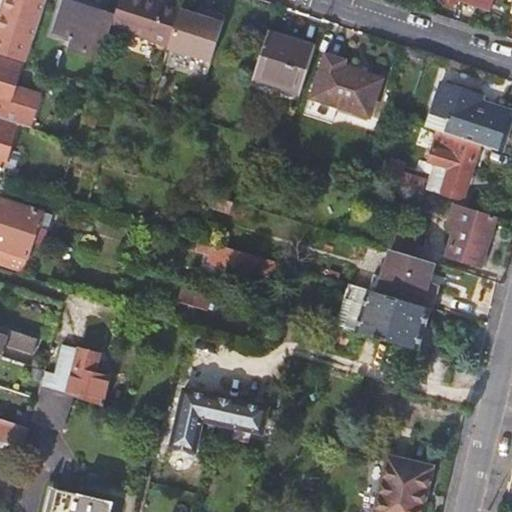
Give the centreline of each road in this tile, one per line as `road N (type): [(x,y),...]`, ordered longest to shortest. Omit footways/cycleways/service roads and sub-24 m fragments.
road 1 (residential): [(322,0),(511,61)]
road 2 (residential): [(173,325),(0,274)]
road 3 (residential): [(471,511),(511,341)]
